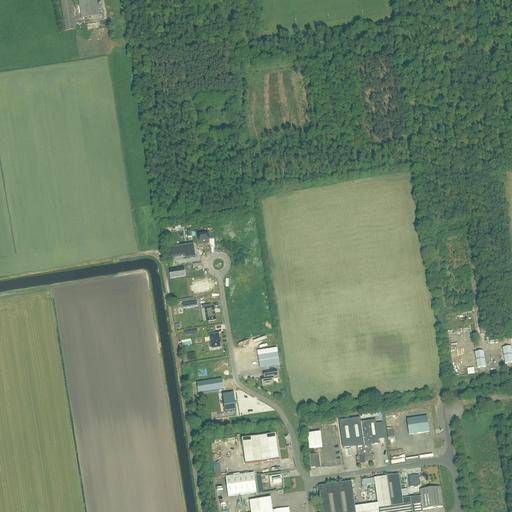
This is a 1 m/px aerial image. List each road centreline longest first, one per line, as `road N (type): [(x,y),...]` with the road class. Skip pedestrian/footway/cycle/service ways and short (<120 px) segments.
road 1 (unclassified): [(310,484),(284,419),(235,378),(220,274)]
road 2 (unclassified): [(310,484),(454,460)]
